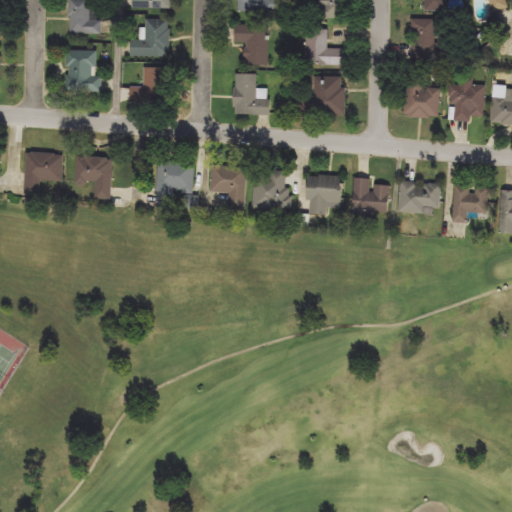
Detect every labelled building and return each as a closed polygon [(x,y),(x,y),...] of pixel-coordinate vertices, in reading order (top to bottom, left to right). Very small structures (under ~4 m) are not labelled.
[(71,35),(71,0),(92,0),(92,10),(102,10),(102,35),(71,35)] [(172,0),(172,9),(132,9),(132,0),(172,0)] [(281,0),(281,14),(236,12),(236,0),(281,0)] [(314,18),(314,0),(346,0),(346,19),(314,18)] [(448,0),(448,12),(426,12),(426,0),(448,0)] [(507,0),(510,9),(494,13),(490,0),(484,0),(482,1),(481,0),(507,0)] [(171,57),(132,57),(132,41),(146,41),(146,20),(171,20),(171,57)] [(412,59),(412,20),(440,20),(440,59),(412,59)] [(270,26),(270,65),(246,65),(246,44),(233,44),(233,26),(270,26)] [(308,30),(329,30),(329,49),(348,49),(348,66),(308,66),(308,30)] [(96,51),(96,77),(102,77),(102,93),(67,93),(67,51),(96,51)] [(165,68),(165,103),(131,103),(131,88),(144,88),(144,68),(165,68)] [(270,116),(235,116),(235,75),(258,75),(258,89),(270,89),(270,116)] [(346,77),(346,116),(305,116),(304,95),(313,95),(313,77),(346,77)] [(425,82),(425,87),(441,87),(440,119),(405,118),(406,81),(425,82)] [(486,85),(485,117),(472,117),(472,122),(450,120),(452,83),(486,85)] [(493,87),(511,88),(511,126),(490,125),(493,87)] [(64,182),(42,181),(41,195),(25,195),(27,153),(65,155),(64,182)] [(112,200),(95,199),(95,184),(76,183),(77,156),(114,158),(112,200)] [(173,206),(158,205),(159,162),(196,163),(195,193),(174,192),(173,206)] [(247,210),(231,210),(231,193),(212,192),(213,166),(248,168),(247,210)] [(257,170),(288,172),(287,187),(293,187),(292,211),(255,209),(257,170)] [(344,177),(342,209),(329,208),(329,215),(307,214),(309,175),(344,177)] [(376,219),(352,217),(355,180),(391,183),(389,214),(377,213),(376,219)] [(442,184),(440,215),(400,213),(401,182),(442,184)] [(453,221),(456,185),(491,188),(488,215),(476,214),(476,223),(453,221)] [(504,191),(511,191),(511,233),(503,233),(504,191)]
